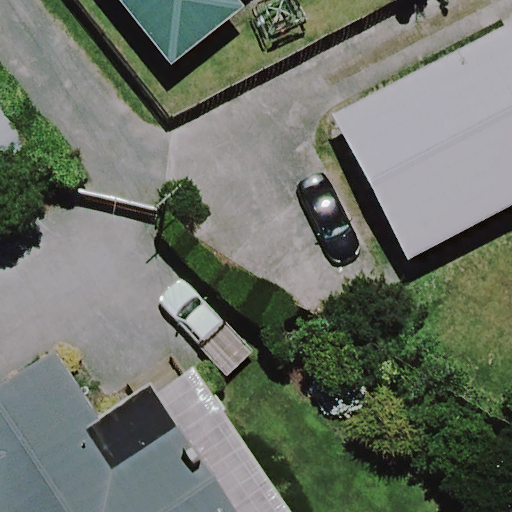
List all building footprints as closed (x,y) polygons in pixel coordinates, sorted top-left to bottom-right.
[(93,0),(160,82),(230,26),(219,12),(234,0),(93,0)] [(511,38),(317,131),(387,279),(511,220),(511,38)] [(0,174),(16,162),(0,141),(0,174)] [(0,280),(35,262),(8,213),(0,217),(0,280)] [(0,391),(0,511),(207,511),(165,446),(109,482),(36,369),(0,391)]
